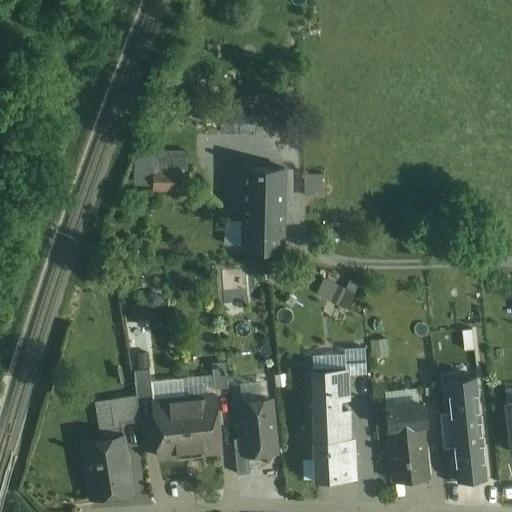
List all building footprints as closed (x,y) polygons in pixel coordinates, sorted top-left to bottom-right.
[(253,99),(221,99),(221,108),(253,108),(253,99)] [(253,108),(221,108),(221,129),(253,130),(253,108)] [(188,152),(154,151),(153,192),(187,193),(188,152)] [(245,168),(225,168),(224,207),(244,207),(245,168)] [(281,169),(245,168),(244,207),(244,248),(280,248),(281,169)] [(327,194),(326,172),(307,173),(308,195),(327,194)] [(341,287),(333,303),(345,309),(353,293),(341,287)] [(137,352),(138,368),(152,367),(151,352),(137,352)] [(225,361),(211,362),(214,388),(228,387),(225,361)] [(149,369),(134,370),(136,394),(137,396),(152,394),(149,369)] [(345,369),(311,370),(313,410),(340,409),(339,398),(347,397),(345,369)] [(446,379),(449,412),(440,413),(443,448),(453,447),(456,480),(485,477),(475,376),(446,379)] [(136,394),(111,398),(115,424),(140,420),(137,396),(136,394)] [(215,394),(184,397),(189,448),(201,447),(202,452),(220,450),(215,394)] [(184,397),(153,401),(159,457),(177,455),(177,449),(189,448),(184,397)] [(268,399),(241,402),(245,437),(247,453),(248,453),(274,451),(268,399)] [(394,480),(427,476),(422,425),(426,424),(423,403),(386,407),(394,480)] [(313,410),(314,424),(348,422),(347,409),(340,409),(313,410)] [(314,424),(314,439),(348,438),(348,422),(314,424)] [(123,436),(83,442),(91,495),(131,489),(123,436)] [(245,437),(233,438),(237,474),(250,472),(248,453),(247,453),(245,437)] [(348,438),(314,439),(315,462),(319,462),(319,477),(316,478),(316,479),(353,477),(352,459),(349,459),(348,439),(351,439),(351,438),(348,438)]
